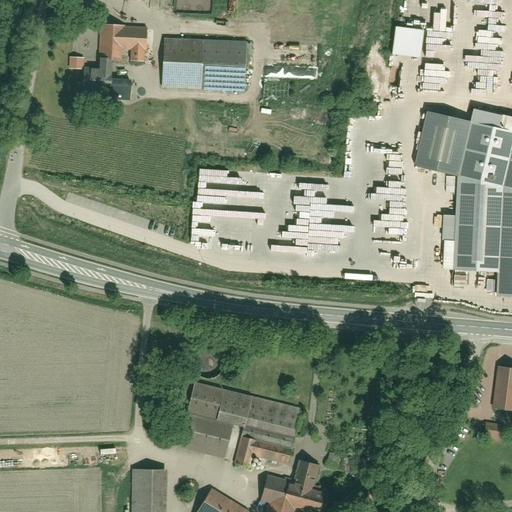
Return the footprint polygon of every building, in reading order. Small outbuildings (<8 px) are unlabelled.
[(133,0),(134,8),(151,8),(151,0),(133,0)] [(145,87),(145,52),(150,52),(150,35),(123,35),(123,27),(101,27),(101,51),(100,51),(100,73),(83,73),(83,94),(114,94),(114,72),(114,60),(122,60),(122,51),(130,51),(129,87),(145,87)] [(164,42),(161,87),(205,92),(246,93),(247,46),(164,42)] [(69,57),(69,71),(85,70),(85,57),(69,57)] [(511,132),(470,124),(429,115),(414,169),(458,177),(458,271),(502,271),(502,298),(511,298),(511,132)] [(377,146),(377,160),(395,160),(395,146),(377,146)] [(203,380),(210,381),(220,377),(224,370),(224,361),(220,354),(212,349),(203,350),(197,355),(193,362),(194,371),(198,377),(203,380)] [(511,370),(497,370),(495,411),(511,411),(511,370)] [(304,410),(196,387),(190,416),(298,439),(304,410)] [(196,419),(187,454),(223,463),(232,428),(196,419)] [(484,427),(484,443),(505,444),(506,427),(484,427)] [(290,447),(258,439),(251,438),(243,436),(237,466),(251,469),(254,460),(286,467),(290,447)] [(330,456),(328,467),(343,471),(346,459),(330,456)] [(274,505),(271,511),(328,511),(334,494),(316,488),(322,470),(299,463),(293,481),(271,474),(263,502),(274,505)] [(132,473),(133,511),(168,511),(167,472),(132,473)] [(249,511),(215,490),(201,511),(249,511)]
